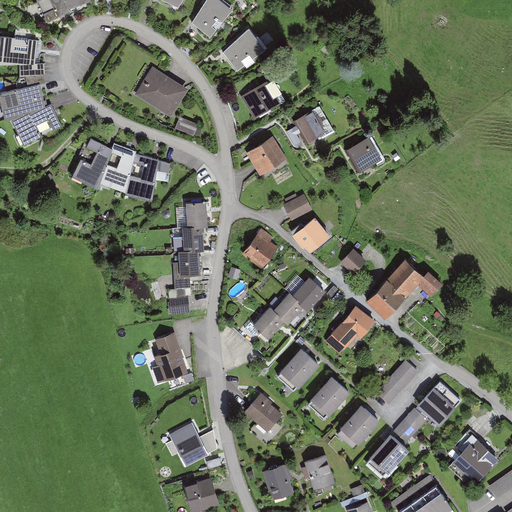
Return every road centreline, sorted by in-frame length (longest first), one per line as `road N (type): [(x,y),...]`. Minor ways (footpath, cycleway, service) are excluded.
road 1 (residential): [(226,183),(225,147),(207,92),(139,28),(110,20),(74,33),(64,56),(80,96),(212,163)]
road 2 (residential): [(228,209),(270,222),(387,325),(511,413)]
road 3 (residential): [(246,511),(223,444),(211,332),(228,209)]
road 4 (track): [(98,110),(42,166),(0,169)]
